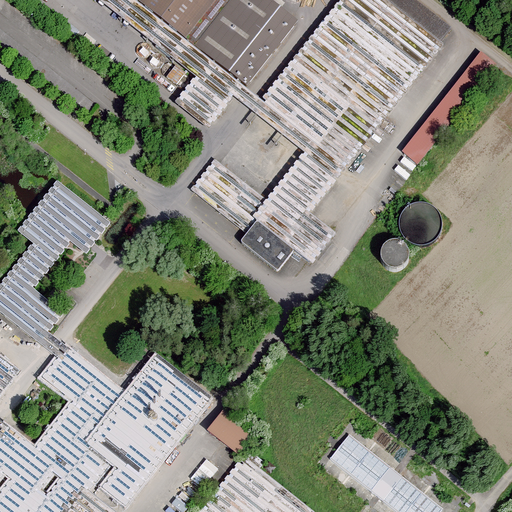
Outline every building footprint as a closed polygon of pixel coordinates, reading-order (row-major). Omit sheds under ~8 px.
[(131,0),(187,42),(218,0),(131,0)] [(298,25),(266,0),(233,0),(195,47),(246,88),(298,25)] [(454,31),(414,0),(350,0),(260,114),(315,157),(274,209),(219,166),(196,195),(250,237),(243,246),(280,275),(297,254),(311,266),(336,235),(309,214),(454,31)] [(402,153),(420,166),(495,62),(477,49),(402,153)] [(208,125),(223,103),(206,92),(207,92),(192,82),(177,105),(208,125)] [(109,227),(61,187),(21,235),(36,248),(0,290),(0,314),(39,347),(64,317),(33,291),(72,244),(85,255),(109,227)] [(415,226),(414,230),(434,234),(439,209),(408,203),(406,215),(411,216),(409,225),(415,226)] [(380,242),(376,265),(398,269),(401,246),(380,242)] [(131,399),(72,352),(52,377),(47,383),(77,407),(38,455),(7,431),(0,440),(0,478),(5,473),(18,483),(0,504),(0,511),(110,511),(87,493),(109,465),(121,475),(109,490),(129,506),(212,403),(160,362),(131,399)] [(0,396),(21,370),(0,355),(0,396)] [(219,410),(204,431),(236,455),(251,435),(219,410)] [(348,433),(329,458),(402,511),(438,511),(444,504),(348,433)] [(308,511),(246,463),(207,511),(308,511)] [(379,506),(386,511),(399,511),(385,499),(379,506)]
